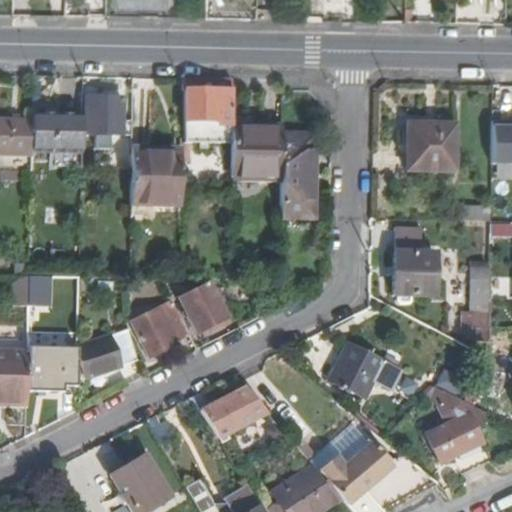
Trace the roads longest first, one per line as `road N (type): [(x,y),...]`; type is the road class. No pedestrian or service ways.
road 1 (residential): [(0,474),(350,290),(356,50)]
road 2 (secondary): [(0,43),(356,50)]
road 3 (secondary): [(356,50),(511,54)]
